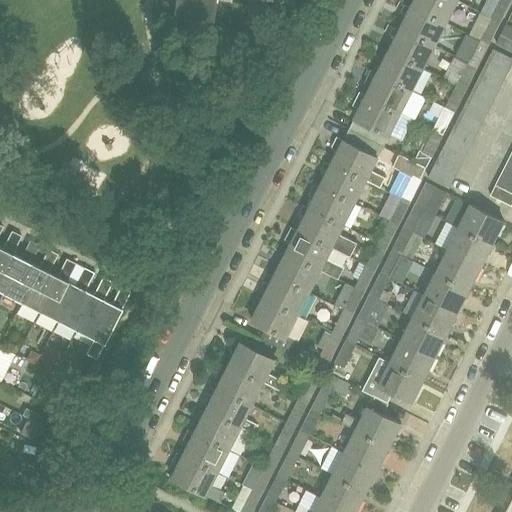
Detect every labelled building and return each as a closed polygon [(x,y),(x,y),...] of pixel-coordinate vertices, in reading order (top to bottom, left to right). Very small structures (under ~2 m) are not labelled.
[(213,21),(216,0),(174,0),(173,14),(213,21)] [(254,0),(254,6),(266,8),(274,10),(275,0),(254,0)] [(445,23),(456,0),(455,0),(414,0),(411,6),(445,23)] [(498,0),(490,17),(499,22),(510,0),(498,0)] [(436,41),(445,23),(411,6),(410,9),(403,5),(399,12),(406,16),(400,28),(434,45),(436,41)] [(479,40),(488,44),(499,22),(490,17),(479,40)] [(496,43),(511,51),(511,27),(505,24),(496,43)] [(423,68),(434,45),(400,28),(398,31),(391,28),(388,35),(395,38),(393,41),(389,50),(423,68)] [(468,62),(477,67),(488,44),(479,40),(468,62)] [(511,58),(492,49),(487,60),(509,71),(511,63),(511,58)] [(423,68),(389,50),(387,54),(381,50),(377,57),(384,61),(377,73),(411,90),(423,68)] [(509,71),(487,60),(481,70),(503,81),(509,71)] [(457,85),(465,89),(477,67),(468,62),(457,85)] [(498,92),(503,81),(481,70),(476,81),(498,92)] [(377,74),(371,71),(366,80),(372,83),(366,95),(400,113),(411,90),(377,73),(377,74)] [(498,92),(476,81),(471,92),(492,103),(498,92)] [(445,107),(454,112),(465,89),(457,85),(445,107)] [(487,113),(492,103),(471,92),(465,103),(487,113)] [(389,136),(400,113),(366,95),(365,98),(358,95),(355,103),(361,106),(355,119),(389,136)] [(487,113),(465,103),(460,113),(482,124),(487,113)] [(434,130),(443,134),(454,112),(445,107),(434,130)] [(476,135),(482,124),(460,113),(455,124),(476,135)] [(476,135),(455,124),(449,135),(471,146),(476,135)] [(443,134),(434,130),(422,153),(431,158),(443,134)] [(466,156),(471,146),(449,135),(444,146),(466,156)] [(371,171),(378,157),(344,140),(342,143),(336,140),(332,147),(339,150),(332,163),(366,180),(366,181),(380,188),(385,178),(371,171)] [(466,156),(444,146),(439,156),(460,167),(466,156)] [(418,151),(413,162),(418,164),(426,168),(431,158),(422,153),(418,151)] [(412,176),(401,198),(410,202),(421,180),(420,179),(426,168),(418,164),(413,162),(399,155),(393,167),(412,176)] [(455,178),(460,167),(439,156),(433,167),(455,178)] [(355,203),(366,181),(366,180),(332,163),(331,165),(324,162),(321,169),(327,172),(320,185),(355,203)] [(511,166),(506,163),(501,174),(511,179),(511,166)] [(455,178),(433,167),(428,178),(449,189),(455,178)] [(511,179),(501,174),(495,185),(511,193),(511,179)] [(427,182),(415,205),(424,210),(435,187),(427,182)] [(355,203),(320,185),(319,188),(313,184),(309,191),(316,194),(309,208),(343,226),(355,203)] [(511,206),(511,193),(495,185),(490,196),(511,207),(511,206)] [(401,198),(390,220),(398,225),(410,202),(401,198)] [(415,205),(404,227),(412,232),(424,210),(415,205)] [(492,245),(504,222),(471,205),(459,228),(492,245)] [(339,234),(343,226),(309,208),(308,210),(302,207),(298,214),(304,217),(297,231),(332,248),(350,257),(357,244),(339,234)] [(378,243),(387,248),(398,225),(390,220),(378,243)] [(392,250),(401,255),(412,232),(404,227),(392,250)] [(481,267),(492,245),(459,228),(448,251),(481,267)] [(326,260),(332,248),(297,231),(296,232),(290,229),(287,236),(293,239),(286,253),(321,270),(321,271),(337,279),(342,269),(326,260)] [(12,252),(12,253),(21,235),(11,230),(2,247),(0,246),(0,269),(2,271),(12,252)] [(410,249),(428,255),(432,241),(415,235),(410,249)] [(30,261),(30,262),(39,245),(29,239),(20,257),(12,253),(12,252),(2,271),(0,269),(0,292),(2,293),(11,275),(20,280),(30,261)] [(367,265),(376,270),(387,248),(378,243),(367,265)] [(48,271),(49,271),(57,254),(47,249),(38,266),(30,262),(30,261),(20,280),(11,275),(2,293),(20,302),(29,284),(39,289),(48,271)] [(381,273),(389,277),(401,255),(392,250),(381,273)] [(469,290),(481,267),(448,251),(436,273),(469,290)] [(309,293),(321,271),(321,270),(286,253),(285,255),(279,252),(275,259),(281,262),(275,275),(309,293)] [(66,280),(67,280),(75,263),(66,258),(57,275),(49,271),(48,271),(39,289),(29,284),(20,302),(39,312),(48,294),(57,298),(66,280)] [(355,288),(364,293),(376,270),(367,265),(355,288)] [(84,289),(85,289),(94,272),(84,267),(75,284),(67,280),(66,280),(57,298),(48,294),(39,312),(57,321),(66,303),(75,307),(84,289)] [(369,295),(378,300),(389,277),(381,273),(369,295)] [(458,312),(469,290),(436,273),(425,296),(458,312)] [(298,315),(309,293),(275,275),(274,277),(268,274),(264,281),(270,284),(263,298),(298,315)] [(103,298),(103,299),(112,281),(102,276),(93,293),(85,289),(84,289),(75,307),(66,303),(57,321),(75,330),(84,312),(93,317),(103,298)] [(111,303),(103,299),(103,298),(93,317),(84,312),(75,330),(93,339),(85,353),(96,359),(130,291),(120,286),(111,303)] [(344,310),(353,315),(364,293),(355,288),(344,310)] [(358,318),(367,322),(378,300),(369,295),(358,318)] [(446,335),(458,312),(425,296),(413,318),(446,335)] [(287,337),(298,315),(263,298),(262,300),(256,297),(253,304),(259,307),(252,321),(263,327),(286,338),(287,337)] [(333,333),(341,338),(353,315),(344,310),(333,333)] [(346,340),(355,345),(367,322),(358,318),(346,340)] [(435,357),(446,335),(413,318),(402,340),(435,357)] [(288,352),(295,340),(287,337),(286,338),(263,327),(257,338),(288,352)] [(324,371),(341,338),(333,333),(332,335),(325,332),(318,346),(324,349),(315,367),(324,371)] [(355,345),(346,340),(335,363),(343,368),(355,345)] [(424,380),(435,357),(402,340),(391,363),(424,380)] [(16,354),(19,347),(10,343),(7,350),(15,354),(16,354)] [(275,361),(271,359),(240,343),(239,346),(232,343),(229,350),(235,353),(229,365),(263,383),(278,391),(281,386),(279,379),(268,373),(275,361)] [(282,364),(288,353),(277,348),(271,359),(275,361),(282,364)] [(35,364),(39,355),(34,352),(29,354),(26,359),(35,364)] [(53,373),(59,363),(48,357),(42,368),(46,370),(53,373)] [(412,403),(424,380),(391,363),(379,386),(412,403)] [(252,405),(263,383),(229,365),(227,368),(221,365),(218,372),(224,375),(217,388),(252,405)] [(321,412),(332,390),(344,397),(351,384),(329,374),(312,408),(321,412)] [(298,401),(307,405),(318,383),(309,379),(298,401)] [(51,407),(58,393),(43,386),(36,400),(51,407)] [(257,425),(245,419),(252,405),(217,388),(216,390),(210,387),(207,395),(212,398),(206,410),(241,428),(253,434),(257,425)] [(287,423),(295,428),(307,405),(298,401),(287,423)] [(312,408),(301,430),(309,435),(321,412),(312,408)] [(389,448),(401,425),(368,408),(360,422),(346,415),(342,423),(356,431),(389,448)] [(229,450),(241,428),(206,410),(205,413),(198,410),(195,417),(201,420),(195,433),(229,450)] [(31,440),(38,425),(28,420),(20,434),(31,440)] [(295,428),(287,423),(275,446),(284,450),(295,428)] [(229,450),(195,433),(188,430),(183,439),(190,443),(183,456),(218,473),(229,450)] [(301,430),(289,453),(298,457),(309,435),(301,430)] [(378,470),(389,448),(356,431),(345,453),(378,470)] [(275,446),(264,468),(273,472),(284,450),(275,446)] [(32,467),(37,458),(24,452),(20,460),(32,467)] [(218,473),(183,456),(177,453),(172,462),(178,465),(171,479),(220,504),(225,494),(211,486),(218,473)] [(289,453),(278,475),(287,480),(298,457),(289,453)] [(378,470),(345,453),(333,475),(367,492),(378,470)] [(21,461),(8,455),(2,468),(14,475),(21,461)] [(264,468),(252,490),(261,495),(273,472),(264,468)] [(278,475),(266,498),(275,502),(287,480),(278,475)] [(350,511),(356,511),(367,492),(333,475),(322,497),(350,511)] [(11,482),(0,476),(0,496),(3,498),(11,482)] [(252,511),(261,495),(252,490),(241,511),(252,511)] [(350,511),(322,497),(315,511),(311,509),(308,504),(301,500),(294,511),(350,511)] [(270,511),(275,502),(266,498),(259,511),(270,511)]
